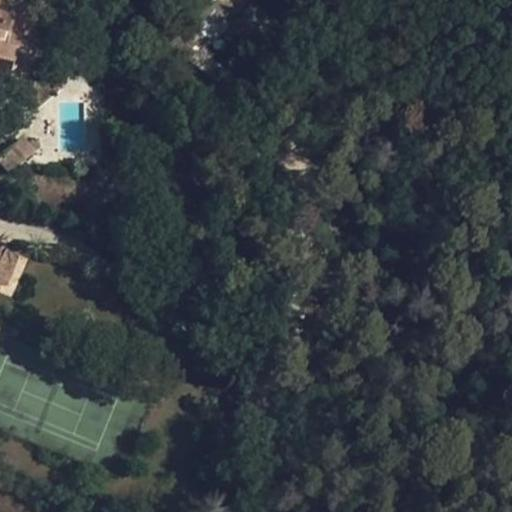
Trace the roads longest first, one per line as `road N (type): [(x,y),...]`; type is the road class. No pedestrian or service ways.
road 1 (residential): [(284,511),(322,322),(277,0)]
road 2 (unknown): [(308,394),(171,303),(37,228),(0,223)]
road 3 (track): [(309,208),(406,124),(511,147)]
